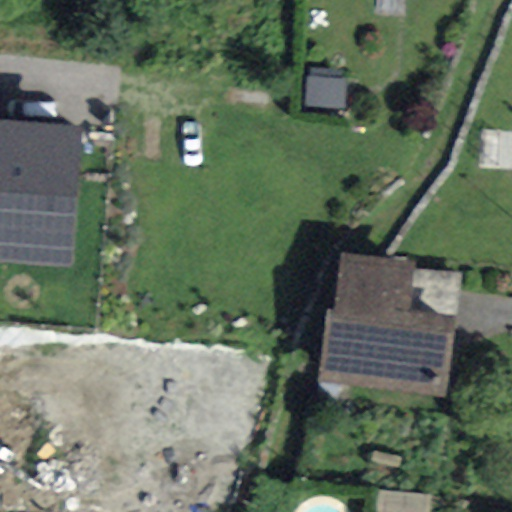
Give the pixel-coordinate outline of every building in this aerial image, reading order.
[(306,76),(305,106),(343,107),(344,77),(306,76)] [(81,127),(0,120),(0,257),(71,263),(81,127)] [(320,381),(442,396),(454,317),(406,311),(412,269),(413,265),(336,255),(320,381)] [(459,275),(412,269),(406,311),(454,317),(459,275)] [(402,460),(371,452),(368,465),(399,472),(402,460)] [(427,511),(428,496),(375,492),(373,511),(427,511)]
